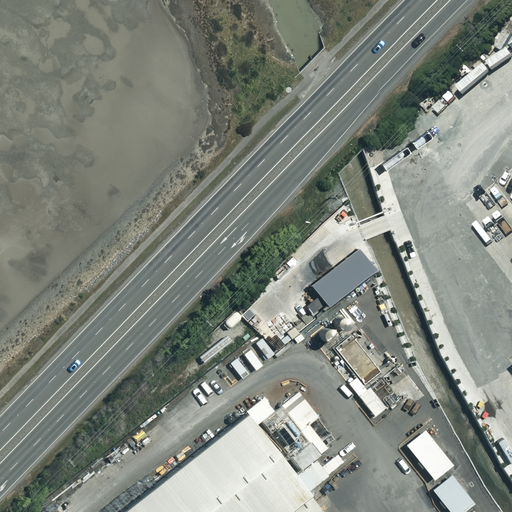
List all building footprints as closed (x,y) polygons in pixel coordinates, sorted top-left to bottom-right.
[(353,247),(306,284),(314,295),(299,307),(307,316),(369,267),(353,247)] [(403,248),(393,255),(406,273),(416,265),(403,248)] [(461,389),(444,367),(425,382),(443,404),(461,389)] [(367,385),(355,394),(372,416),(384,407),(367,385)] [(327,511),(241,402),(99,511),(327,511)] [(452,468),(425,433),(406,448),(433,483),(452,468)] [(467,511),(474,507),(452,478),(432,493),(447,511),(467,511)]
